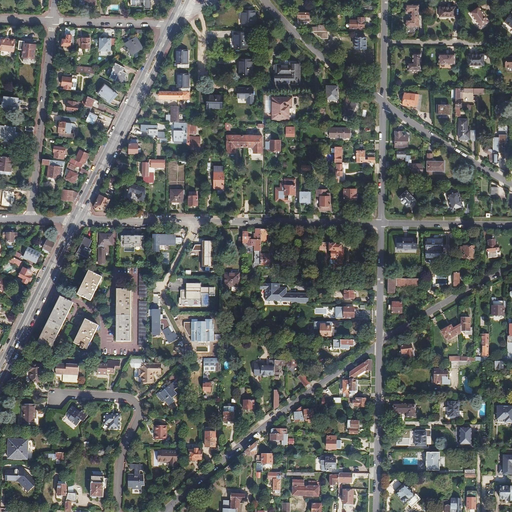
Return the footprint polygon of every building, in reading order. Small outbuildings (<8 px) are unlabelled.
[(151,10),(151,0),(130,0),(130,7),(144,7),(144,10),(151,10)] [(405,5),(405,11),(410,11),(410,20),(405,20),(405,26),(417,27),(417,5),(405,5)] [(477,6),(468,12),(479,28),(488,22),(477,6)] [(438,7),(438,17),(454,17),(454,7),(438,7)] [(510,13),(502,21),(511,29),(511,8),(509,12),(510,13)] [(253,25),(253,10),(241,10),(241,25),(253,25)] [(350,27),(356,28),(357,26),(361,27),(364,27),(364,17),(359,17),(359,18),(357,18),(357,19),(350,19),(350,27)] [(246,48),(246,34),(233,34),(233,48),(246,48)] [(70,47),(71,36),(66,35),(66,39),(62,39),(62,42),(61,42),(61,45),(62,46),(70,47)] [(356,37),(355,50),(365,51),(366,38),(356,37)] [(90,38),(76,38),(76,48),(89,49),(90,38)] [(141,50),(134,38),(127,42),(126,40),(122,42),(129,56),(141,50)] [(15,40),(9,39),(9,40),(5,40),(0,39),(0,41),(0,50),(13,52),(15,40)] [(114,46),(114,39),(99,39),(99,46),(98,46),(98,51),(104,52),(104,46),(114,46)] [(33,59),(35,45),(24,44),(24,42),(18,41),(18,50),(22,50),(22,57),(33,59)] [(188,68),(188,64),(186,64),(186,50),(176,50),(175,64),(177,64),(177,68),(188,68)] [(407,62),(407,70),(420,70),(420,53),(412,52),(412,62),(407,62)] [(438,54),(438,64),(453,64),(453,54),(438,54)] [(467,54),(467,65),(482,65),(482,55),(467,54)] [(251,75),(251,60),(238,59),(238,75),(251,75)] [(276,74),(275,83),(298,84),(298,75),(297,75),(297,64),(295,64),(295,60),(282,60),(282,64),(278,64),(278,74),(276,74)] [(121,72),(123,69),(113,64),(111,69),(109,73),(110,74),(109,78),(122,84),(123,84),(124,83),(125,82),(125,81),(125,80),(124,79),(123,78),(125,74),(121,72)] [(189,92),(189,87),(187,87),(187,74),(177,74),(177,88),(178,88),(178,92),(189,92)] [(75,90),(77,76),(72,76),(72,79),(62,77),(61,86),(64,87),(64,89),(75,90)] [(106,102),(114,93),(105,85),(97,94),(106,102)] [(327,86),(327,99),(337,99),(337,86),(327,86)] [(252,104),(252,88),(237,89),(237,98),(246,98),(246,104),(252,104)] [(475,94),(475,89),(455,88),(455,98),(455,107),(459,107),(463,107),(463,106),(461,105),(461,92),(463,92),(463,95),(475,96),(475,94)] [(419,93),(403,93),(404,107),(420,107),(419,93)] [(18,103),(18,98),(1,96),(0,106),(2,106),(2,107),(17,109),(18,103)] [(90,113),(94,100),(87,96),(85,106),(81,119),(93,124),(97,117),(90,113)] [(221,108),(221,96),(207,96),(207,108),(221,108)] [(272,98),(272,119),(289,119),(289,105),(291,105),(291,97),(272,98)] [(352,100),(349,99),(343,110),(346,111),(344,115),(351,119),(359,101),(352,99),(352,100)] [(77,111),(78,103),(68,102),(68,105),(67,105),(67,110),(77,111)] [(436,103),(435,114),(449,114),(450,103),(436,103)] [(171,107),(170,122),(178,123),(178,122),(178,107),(171,107)] [(178,122),(178,123),(178,124),(176,124),(176,127),(174,127),(174,131),(184,131),(185,127),(187,127),(187,123),(183,123),(182,123),(182,122),(178,122)] [(71,134),(72,124),(59,123),(58,133),(59,133),(58,137),(63,137),(64,137),(64,139),(76,140),(77,136),(75,135),(71,134)] [(192,123),(188,123),(188,134),(197,134),(197,125),(192,125),(192,123)] [(0,137),(20,140),(21,135),(14,134),(15,127),(0,125),(0,137)] [(159,135),(159,126),(142,126),(142,132),(150,132),(150,136),(159,135)] [(467,131),(467,126),(459,126),(458,139),(470,139),(469,131),(467,131)] [(294,127),(286,127),(286,136),(294,136),(294,127)] [(330,128),(329,137),(349,138),(350,128),(330,128)] [(394,131),(394,148),(407,148),(407,136),(401,136),(401,131),(394,131)] [(498,163),(498,152),(504,152),(504,146),(501,146),(501,142),(506,142),(505,134),(498,134),(498,137),(492,137),(492,138),(491,143),(492,145),(492,153),(492,160),(492,163),(498,163)] [(265,135),(264,153),(280,153),(280,142),(270,141),(270,135),(265,135)] [(227,153),(233,153),(235,153),(236,147),(245,147),(244,136),(241,136),(227,136),(227,153)] [(245,147),(252,147),(252,153),(261,153),(261,136),(244,136),(245,147)] [(190,145),(187,145),(187,149),(194,149),(194,147),(200,147),(200,137),(190,137),(190,145)] [(137,140),(130,140),(129,144),(129,154),(137,154),(137,152),(140,152),(140,149),(137,149),(137,140)] [(488,152),(488,160),(492,160),(492,153),(492,145),(486,145),(483,150),(488,152)] [(64,154),(65,149),(54,147),(53,152),(54,153),(54,158),(63,159),(64,154)] [(81,168),(87,154),(79,150),(73,161),(71,160),(69,162),(81,168)] [(355,162),(374,162),(374,161),(374,153),(367,152),(367,157),(367,159),(363,159),(363,157),(363,151),(355,150),(354,155),(355,155),(355,162)] [(405,170),(410,170),(422,170),(422,167),(410,166),(411,165),(411,161),(409,161),(410,157),(405,157),(405,152),(397,152),(396,158),(405,158),(405,162),(408,163),(408,167),(405,167),(405,170)] [(431,160),(431,152),(426,152),(425,173),(430,173),(430,169),(442,170),(443,160),(431,160)] [(432,152),(431,152),(431,160),(443,160),(443,159),(432,158),(432,152)] [(0,171),(11,173),(12,159),(0,157),(0,171)] [(164,168),(164,160),(148,160),(148,167),(150,167),(151,168),(164,168)] [(61,178),(63,168),(48,166),(47,177),(49,177),(48,180),(57,181),(57,178),(58,178),(58,177),(61,178)] [(214,184),(224,184),(224,167),(217,167),(217,171),(214,172),(214,184)] [(422,170),(410,170),(410,177),(418,177),(418,179),(422,179),(422,170)] [(65,171),(63,178),(73,183),(77,175),(69,171),(68,173),(65,171)] [(289,202),(289,195),(293,195),(293,186),(293,180),(283,179),(283,184),(283,188),(279,188),(274,188),(274,194),(275,194),(275,201),(289,202)] [(138,193),(141,187),(128,181),(122,196),(128,199),(131,191),(138,193)] [(70,201),(73,202),(77,194),(72,191),(66,191),(67,188),(61,185),(61,190),(62,190),(61,200),(70,201)] [(182,203),(182,190),(170,191),(170,195),(171,195),(171,203),(182,203)] [(321,211),(329,211),(330,194),(326,194),(326,191),(316,191),(316,197),(320,197),(320,206),(321,206),(321,211)] [(457,191),(445,195),(450,211),(462,207),(457,191)] [(299,192),(299,203),(307,203),(307,204),(311,204),(311,192),(299,192)] [(406,192),(398,199),(406,208),(407,207),(409,209),(416,203),(406,192)] [(99,195),(94,206),(96,210),(104,209),(109,199),(110,196),(105,193),(103,197),(99,195)] [(355,205),(355,203),(355,198),(355,195),(344,194),(344,205),(355,205)] [(197,206),(197,196),(188,196),(188,206),(197,206)] [(260,257),(260,243),(260,230),(255,230),(255,237),(255,240),(254,240),(249,240),(249,238),(247,238),(247,230),(241,230),(241,238),(241,242),(241,246),(241,248),(255,248),(255,265),(260,265),(260,257)] [(269,236),(269,230),(260,230),(260,243),(266,243),(266,236),(269,236)] [(6,239),(6,243),(13,244),(13,240),(16,240),(16,234),(12,234),(12,232),(7,232),(7,234),(2,234),(2,239),(6,239)] [(104,245),(112,245),(112,234),(99,235),(100,250),(98,250),(98,265),(105,265),(105,250),(104,249),(104,245)] [(162,246),(178,246),(178,234),(154,235),(155,252),(162,252),(162,246)] [(144,240),(144,236),(121,236),(121,240),(124,240),(124,245),(141,245),(141,240),(144,240)] [(393,236),(392,248),(415,248),(415,236),(393,236)] [(88,248),(92,240),(85,237),(75,258),(85,263),(91,250),(88,248)] [(424,238),(424,252),(430,252),(430,254),(441,254),(441,240),(431,240),(431,238),(424,238)] [(46,251),(48,252),(49,253),(54,245),(44,240),(42,241),(40,244),(44,246),(42,249),(44,250),(44,251),(45,252),(46,251)] [(204,245),(195,245),(195,251),(204,251),(204,271),(214,271),(215,241),(204,240),(204,245)] [(487,245),(486,257),(495,257),(495,251),(499,251),(499,246),(495,246),(495,240),(489,240),(489,245),(487,245)] [(341,253),(341,250),(341,246),(335,246),(335,243),(328,242),(328,253),(329,253),(329,259),(335,259),(335,264),(342,264),(343,253),(341,253)] [(463,248),(460,248),(460,253),(463,253),(463,259),(475,259),(475,247),(463,247),(463,248)] [(34,263),(39,254),(26,248),(24,252),(25,252),(24,255),(25,255),(24,258),(34,263)] [(269,257),(260,257),(260,265),(260,266),(260,267),(269,267),(269,257)] [(18,267),(20,262),(19,261),(14,259),(8,262),(18,267)] [(30,277),(32,273),(22,268),(18,277),(22,279),(21,282),(26,285),(28,281),(29,281),(30,281),(31,278),(30,278),(30,277)] [(89,301),(101,278),(88,271),(77,295),(89,301)] [(224,285),(230,285),(233,285),(237,286),(238,273),(224,272),(224,285)] [(139,274),(138,347),(146,347),(147,274),(139,274)] [(387,279),(387,293),(395,293),(395,288),(395,279),(387,279)] [(395,288),(420,289),(420,280),(395,279),(395,288)] [(180,306),(209,307),(209,296),(216,296),(216,288),(203,287),(203,284),(187,284),(187,290),(180,290),(180,306)] [(278,285),(278,284),(260,284),(260,289),(266,290),(265,296),(271,297),(271,300),(275,300),(276,299),(276,297),(277,297),(278,296),(278,293),(277,292),(276,292),(276,288),(278,288),(278,287),(278,285)] [(20,291),(27,295),(30,290),(22,286),(20,291)] [(129,341),(131,289),(116,289),(115,340),(129,341)] [(341,292),(341,301),(351,301),(351,296),(349,296),(349,292),(341,292)] [(507,306),(507,298),(503,298),(494,298),(494,296),(491,296),(491,299),(492,299),(492,318),(503,318),(503,306),(507,306)] [(51,345),(71,305),(58,299),(38,340),(51,345)] [(386,305),(386,310),(391,310),(391,312),(401,312),(402,303),(401,303),(392,302),(391,302),(391,305),(386,305)] [(339,306),(339,319),(342,319),(342,317),(351,318),(351,316),(353,316),(355,315),(355,309),(353,308),(351,308),(351,307),(339,306)] [(470,315),(460,314),(460,323),(460,330),(464,330),(463,331),(471,332),(471,325),(470,325),(470,315)] [(85,350),(96,326),(83,320),(72,344),(80,347),(79,348),(81,350),(82,348),(85,350)] [(192,337),(192,342),(216,342),(215,321),(186,321),(186,337),(192,337)] [(330,327),(330,322),(312,322),(311,330),(318,330),(318,336),(327,336),(327,327),(330,327)] [(445,339),(460,331),(460,330),(460,323),(453,327),(450,322),(439,329),(445,339)] [(488,362),(488,357),(488,343),(488,334),(482,334),(482,339),(482,344),(482,358),(480,358),(480,357),(475,357),(475,359),(475,362),(488,362)] [(353,347),(353,341),(333,341),(333,349),(339,349),(339,350),(346,350),(348,351),(349,349),(349,347),(353,347)] [(410,345),(400,346),(401,354),(401,358),(406,358),(412,357),(410,345)] [(220,371),(220,358),(218,358),(218,360),(214,360),(214,359),(204,359),(204,363),(215,364),(214,371),(220,371)] [(160,376),(160,364),(144,364),(144,360),(131,359),(128,364),(131,368),(134,368),(135,369),(134,372),(134,378),(135,381),(139,383),(153,383),(153,376),(160,376)] [(287,359),(274,359),(274,361),(273,376),(273,380),(279,380),(280,366),(285,366),(285,362),(287,362),(287,359)] [(368,371),(370,371),(370,361),(367,360),(349,373),(349,380),(352,381),(352,378),(363,371),(368,371)] [(119,369),(120,362),(107,361),(107,365),(94,364),(94,369),(96,369),(96,372),(114,374),(114,368),(119,369)] [(273,376),(274,361),(268,361),(268,367),(254,367),(253,376),(273,376)] [(55,364),(54,374),(76,376),(77,367),(55,364)] [(27,365),(27,370),(30,370),(30,372),(29,382),(40,382),(40,365),(27,365)] [(433,370),(433,384),(448,384),(448,379),(446,380),(446,372),(440,372),(440,369),(433,369),(433,370)] [(76,376),(54,374),(53,380),(57,381),(57,384),(75,385),(76,376)] [(304,386),(308,383),(303,374),(298,377),(304,386)] [(356,393),(356,381),(352,381),(349,380),(348,395),(348,398),(352,398),(352,396),(354,396),(354,393),(356,393)] [(162,391),(161,390),(155,395),(162,402),(164,401),(168,406),(174,402),(172,398),(177,394),(173,391),(179,386),(175,381),(168,386),(166,383),(162,387),(163,389),(164,390),(162,391)] [(203,381),(202,390),(207,390),(207,392),(211,392),(211,383),(207,383),(207,381),(203,381)] [(365,402),(365,398),(352,398),(348,398),(348,402),(353,403),(353,405),(358,405),(358,406),(364,407),(364,402),(365,402)] [(254,401),(243,400),(243,410),(253,410),(254,401)] [(447,416),(447,417),(459,417),(459,416),(459,402),(448,402),(447,416)] [(37,418),(37,409),(34,409),(34,404),(23,404),(22,424),(34,425),(34,419),(36,419),(36,418),(37,418)] [(392,407),(392,413),(405,414),(405,415),(405,417),(415,418),(415,415),(415,404),(397,404),(392,404),(392,407)] [(511,406),(497,406),(497,419),(505,419),(505,423),(511,422),(511,406)] [(83,423),(88,416),(81,411),(80,413),(72,407),(67,413),(71,416),(67,420),(76,427),(81,421),(83,423)] [(304,424),(302,407),(294,413),(295,420),(298,420),(299,425),(304,424)] [(223,408),(223,421),(233,422),(234,413),(234,408),(230,408),(223,408)] [(310,410),(304,410),(305,421),(311,421),(311,423),(317,423),(316,416),(315,417),(315,411),(310,412),(310,410)] [(109,416),(109,414),(104,414),(103,425),(108,425),(108,429),(119,429),(120,415),(113,414),(113,416),(109,416)] [(153,426),(153,440),(164,440),(164,426),(153,426)] [(460,427),(459,445),(471,445),(471,427),(460,427)] [(415,431),(415,446),(425,447),(426,431),(415,431)] [(204,432),(204,447),(214,447),(214,433),(204,432)] [(325,437),(325,448),(336,448),(336,447),(339,447),(340,438),(336,438),(336,437),(325,437)] [(488,437),(487,437),(487,445),(495,446),(495,437),(488,437)] [(27,460),(27,441),(8,440),(8,459),(27,460)] [(256,453),(256,442),(244,452),(247,456),(249,456),(256,453)] [(194,458),(201,458),(201,453),(199,453),(199,449),(195,449),(195,447),(192,447),(192,448),(188,448),(187,459),(194,459),(194,458)] [(158,462),(167,462),(167,461),(170,461),(170,462),(170,466),(176,466),(176,452),(158,452),(158,462)] [(425,457),(425,466),(426,466),(426,471),(439,471),(439,466),(441,466),(441,457),(439,457),(439,452),(426,452),(426,457),(425,457)] [(511,454),(503,455),(503,465),(502,474),(502,475),(511,474),(511,454)] [(262,456),(261,464),(271,464),(271,456),(262,456)] [(337,473),(343,473),(343,468),(335,468),(335,459),(329,458),(329,457),(320,457),(319,466),(321,466),(321,472),(326,472),(331,472),(330,473),(337,473)] [(128,475),(127,488),(131,488),(131,490),(140,490),(140,487),(143,487),(143,476),(139,476),(139,472),(142,472),(142,466),(129,465),(129,470),(134,470),(134,475),(128,475)] [(19,482),(26,489),(31,484),(33,486),(37,482),(32,477),(32,478),(24,470),(21,473),(6,472),(6,481),(19,482)] [(274,496),(279,497),(280,472),(272,472),(267,472),(267,480),(272,480),(272,482),(271,483),(270,483),(270,489),(271,489),(272,490),(272,492),(274,492),(274,496)] [(351,484),(351,474),(343,473),(337,473),(337,476),(337,484),(351,484)] [(337,476),(327,475),(326,490),(327,491),(331,491),(332,486),(337,486),(337,484),(337,476)] [(398,475),(390,481),(395,486),(402,480),(398,475)] [(91,476),(90,497),(91,497),(91,498),(96,498),(96,497),(102,497),(103,488),(105,488),(105,483),(103,483),(103,477),(91,476)] [(292,480),(292,495),(318,496),(318,486),(303,486),(303,481),(292,480)] [(58,485),(57,496),(66,496),(66,486),(66,483),(58,482),(58,485)] [(406,484),(395,493),(399,498),(404,505),(406,503),(411,509),(420,501),(406,484)] [(511,487),(500,487),(500,499),(506,499),(506,502),(511,502),(511,487)] [(352,505),(353,489),(343,489),(342,504),(352,505)] [(66,501),(65,511),(70,511),(70,502),(75,502),(76,493),(68,492),(67,500),(66,501)] [(223,500),(222,511),(236,511),(237,510),(238,507),(239,502),(244,503),(244,499),(245,499),(245,494),(231,494),(230,499),(232,499),(231,507),(229,507),(229,500),(223,500)] [(449,511),(450,499),(450,495),(442,495),(442,505),(441,511),(449,511)] [(467,509),(475,509),(475,497),(467,497),(467,509)] [(450,499),(449,511),(459,511),(460,499),(450,499)] [(311,502),(311,510),(315,510),(315,511),(320,511),(321,505),(321,502),(311,502)]
